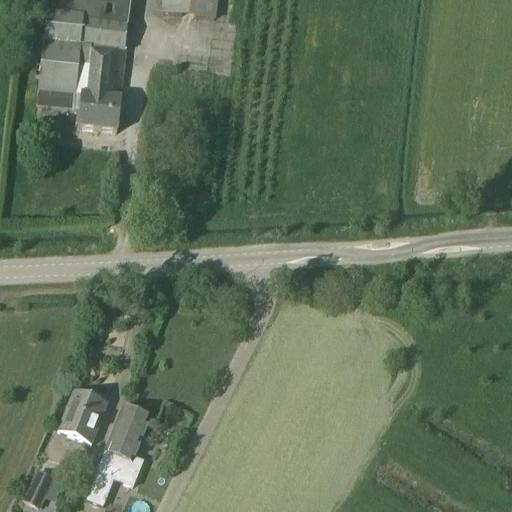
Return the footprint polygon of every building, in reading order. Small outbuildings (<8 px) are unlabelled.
[(116,136),(120,103),(130,6),(130,0),(47,0),(37,97),(81,101),(77,132),(116,136)] [(215,23),(217,0),(162,0),(161,17),(215,23)] [(91,448),(107,408),(73,395),(57,435),(91,448)] [(97,476),(85,504),(101,510),(112,483),(117,485),(129,490),(132,491),(142,465),(139,464),(133,462),(134,462),(150,423),(148,422),(146,421),(146,417),(140,415),(137,417),(125,412),(123,412),(96,476),(97,476)] [(38,511),(39,511),(54,482),(36,473),(21,504),(38,511)]
